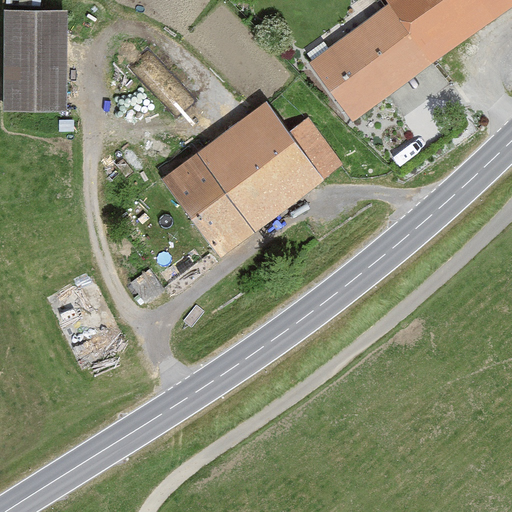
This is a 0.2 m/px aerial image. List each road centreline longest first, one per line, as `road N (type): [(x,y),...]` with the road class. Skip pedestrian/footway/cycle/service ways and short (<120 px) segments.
road 1 (primary): [(511,142),(305,316),(6,511)]
road 2 (track): [(511,208),(393,317),(185,471),(147,511)]
